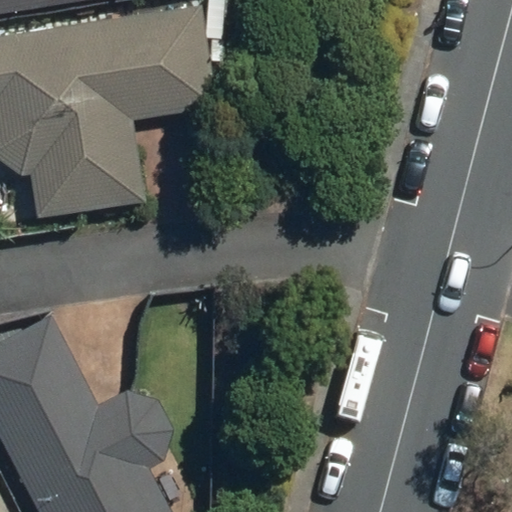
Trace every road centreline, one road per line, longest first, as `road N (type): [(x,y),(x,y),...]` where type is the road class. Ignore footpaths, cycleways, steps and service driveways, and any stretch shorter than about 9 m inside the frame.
road 1 (residential): [(456,229),(0,283)]
road 2 (residential): [(456,229),(380,511)]
road 3 (residential): [(511,4),(456,229)]
